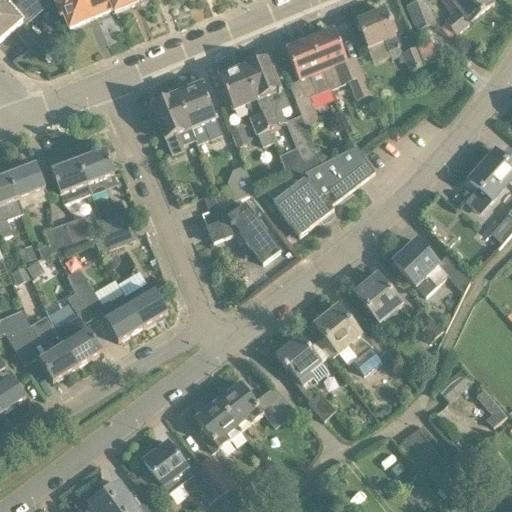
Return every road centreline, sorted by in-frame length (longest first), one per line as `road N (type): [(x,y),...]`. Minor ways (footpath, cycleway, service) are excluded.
road 1 (residential): [(234,338),(355,243),(472,126),(511,70)]
road 2 (residential): [(4,511),(234,338)]
road 3 (residential): [(206,325),(108,83)]
road 4 (residential): [(206,325),(0,457)]
road 5 (residential): [(108,83),(311,0)]
